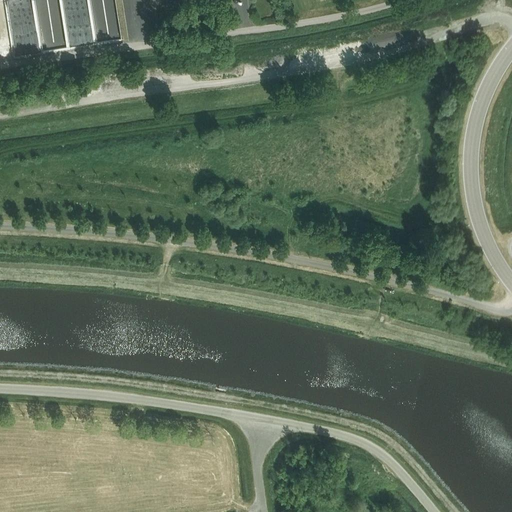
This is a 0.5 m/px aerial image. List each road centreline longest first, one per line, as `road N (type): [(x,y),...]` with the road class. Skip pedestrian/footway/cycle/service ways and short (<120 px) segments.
road 1 (unclassified): [(511,308),(260,253),(0,227)]
road 2 (unclassified): [(0,389),(176,405),(327,432),(386,458),(430,511)]
road 3 (secondary): [(511,286),(477,223),(468,169),(481,97),(511,46)]
